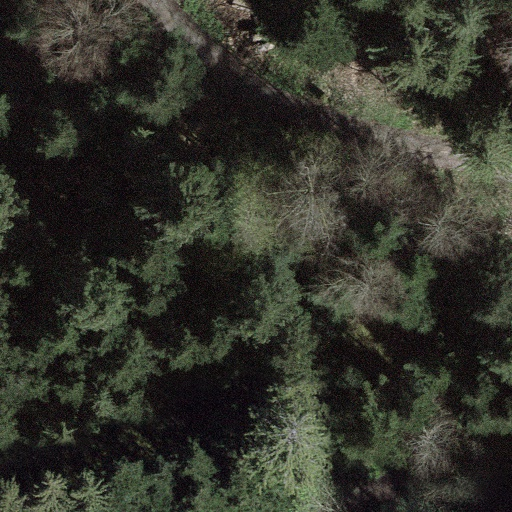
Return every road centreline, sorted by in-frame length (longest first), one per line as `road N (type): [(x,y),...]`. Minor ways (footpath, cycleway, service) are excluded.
road 1 (track): [(162,0),(266,81),(446,146),(511,159)]
road 2 (track): [(511,390),(312,511)]
road 3 (track): [(0,120),(198,28)]
